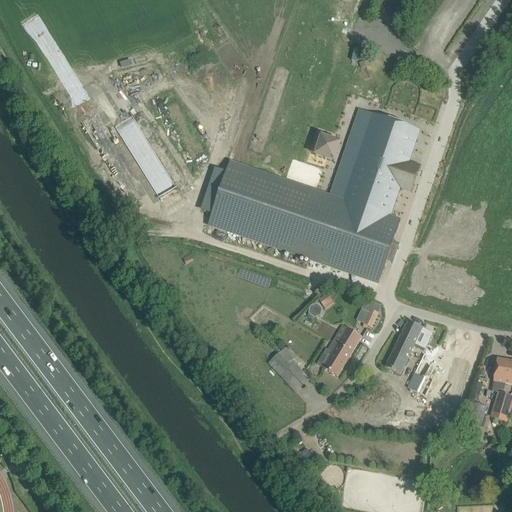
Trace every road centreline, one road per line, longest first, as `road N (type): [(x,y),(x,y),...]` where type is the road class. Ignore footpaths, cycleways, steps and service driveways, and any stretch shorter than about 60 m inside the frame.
road 1 (track): [(293,511),(68,215),(94,200),(120,229),(202,238),(385,300)]
road 2 (motorway): [(163,511),(0,298)]
road 3 (unclassified): [(302,420),(353,385),(399,311),(511,335)]
road 4 (motorway): [(0,349),(124,511)]
road 5 (track): [(94,200),(0,59)]
